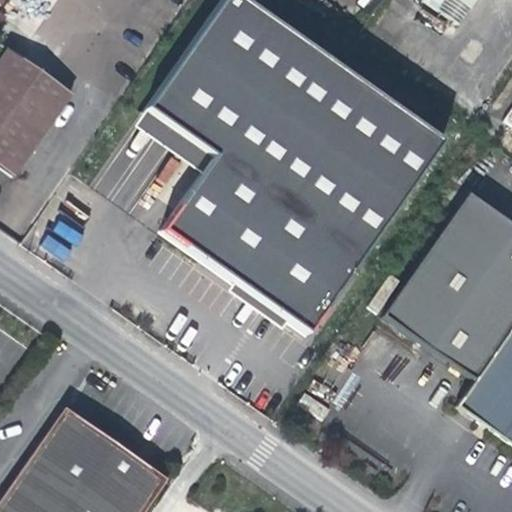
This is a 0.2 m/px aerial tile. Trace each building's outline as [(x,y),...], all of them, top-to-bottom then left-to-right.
[(303,336),(437,143),(231,0),(216,0),(139,112),(207,159),(195,176),(155,233),(229,284),(283,322),(303,336)] [(450,26),(462,10),(448,0),(438,0),(430,12),(450,26)] [(469,0),(448,0),(462,10),(469,0)] [(0,176),(9,183),(67,99),(4,55),(0,61),(0,176)] [(207,159),(139,112),(127,129),(195,176),(207,159)] [(511,231),(463,197),(378,318),(471,383),(453,408),(486,432),(511,450),(511,231)] [(283,322),(229,284),(223,293),(276,331),(283,322)] [(116,446),(63,409),(0,499),(0,511),(141,511),(164,480),(116,446)]
